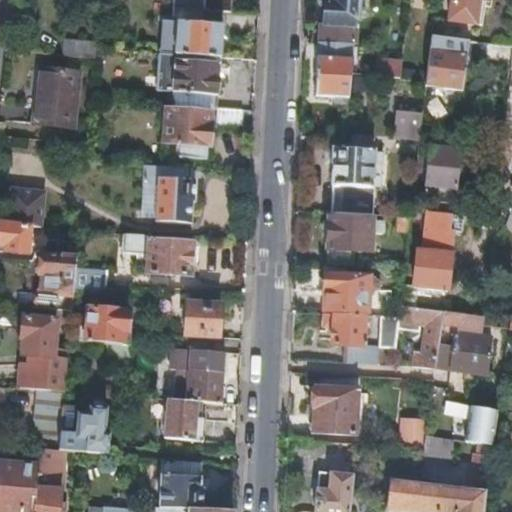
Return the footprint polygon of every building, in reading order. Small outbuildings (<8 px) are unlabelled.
[(177,34),(175,55),(221,59),(225,12),(206,10),(206,0),(174,0),(171,34),(177,34)] [(225,12),(232,12),(233,0),(206,0),(206,10),(225,12)] [(357,33),(360,0),(335,0),(335,1),(327,1),(325,24),(322,24),(321,42),(343,43),(354,43),(358,44),(357,33)] [(487,0),(454,0),(452,21),(484,26),(487,0)] [(453,38),(435,36),(433,51),(441,52),(441,47),(452,48),(453,38)] [(60,55),(95,59),(96,49),(97,43),(62,40),(60,55)] [(353,59),(354,43),(343,43),(321,42),(317,95),(351,97),(353,74),(354,59),(353,59)] [(509,49),(474,45),(472,61),(507,66),(509,49)] [(433,51),(429,82),(429,84),(465,89),(469,55),(441,52),(433,51)] [(153,53),(136,52),(135,63),(152,64),(153,53)] [(175,55),(174,62),(220,64),(221,59),(175,55)] [(402,77),(404,64),(377,61),(375,75),(402,77)] [(174,62),(172,93),(218,97),(220,64),(174,62)] [(41,69),(36,124),(74,128),(79,73),(41,69)] [(404,69),(403,79),(416,80),(417,70),(404,69)] [(172,93),(171,105),(217,109),(218,97),(172,93)] [(244,111),(218,109),(217,127),(243,129),(244,111)] [(423,123),(425,113),(399,109),(396,134),(422,138),(423,123)] [(166,143),(183,144),(182,158),(208,160),(209,146),(211,146),(213,114),(167,111),(166,143)] [(335,186),(333,213),(375,215),(377,185),(375,185),(377,150),(334,147),(334,163),(334,186),(335,186)] [(462,151),(431,147),(424,199),(434,201),(434,204),(455,206),(462,151)] [(196,202),(198,169),(147,166),(146,185),(158,185),(156,223),(192,225),(193,202),(196,202)] [(158,185),(146,185),(143,222),(156,223),(158,185)] [(13,191),(10,224),(31,226),(41,227),(45,195),(13,191)] [(449,229),(452,213),(412,208),(411,217),(409,230),(409,233),(425,235),(422,249),(418,249),(413,286),(413,287),(447,291),(455,230),(449,229)] [(409,230),(411,217),(385,216),(384,229),(409,230)] [(328,251),(328,262),(354,263),(355,251),(371,252),(373,221),(330,218),(328,251)] [(10,224),(0,223),(0,244),(7,246),(6,252),(28,254),(31,226),(10,224)] [(71,244),(78,245),(80,232),(71,231),(71,244)] [(151,242),(151,236),(125,235),(124,253),(149,254),(148,274),(191,276),(193,244),(151,242)] [(41,291),(74,293),(74,291),(76,268),(77,259),(41,256),(39,274),(43,275),(41,291)] [(74,291),(104,294),(106,270),(76,268),(74,291)] [(379,315),(391,316),(392,290),(375,290),(375,277),(340,275),(340,273),(329,272),(329,268),(327,268),(325,312),(365,314),(370,314),(379,315)] [(410,306),(413,287),(413,286),(402,284),(400,305),(410,306)] [(185,335),(221,337),(222,304),(187,302),(185,335)] [(443,311),(410,306),(400,305),(398,316),(398,321),(426,325),(422,354),(416,353),(414,364),(435,367),(443,311)] [(80,341),(123,345),(124,331),(127,331),(128,313),(124,313),(124,311),(88,308),(86,328),(81,327),(80,341)] [(478,335),(480,316),(443,311),(435,367),(435,368),(487,374),(490,337),(478,335)] [(365,314),(325,312),(324,325),(333,326),(332,344),(348,346),(347,361),(377,363),(378,347),(363,346),(364,320),(365,314)] [(398,321),(398,316),(391,316),(379,315),(378,345),(392,346),(394,325),(398,321)] [(20,389),(38,391),(65,393),(66,378),(67,367),(69,351),(54,349),(58,320),(23,317),(21,338),(24,338),(22,354),(30,355),(29,363),(23,363),(20,389)] [(179,370),(177,400),(198,401),(221,403),(223,404),(224,397),(225,372),(226,352),(212,351),(202,351),(199,350),(181,349),(173,348),(172,369),(179,370)] [(66,378),(65,393),(75,393),(76,378),(66,378)] [(359,390),(317,387),(315,413),(312,416),(311,427),(314,430),(314,432),(356,435),(359,390)] [(34,437),(60,440),(61,433),(65,393),(38,391),(34,437)] [(176,400),(167,399),(164,437),(204,441),(206,418),(196,417),(198,401),(177,400),(176,400)] [(446,409),(430,406),(426,436),(442,438),(446,409)] [(493,446),(498,409),(480,406),(478,421),(471,420),(469,429),(477,431),(475,443),(476,443),(493,446)] [(60,440),(60,443),(59,450),(81,452),(109,454),(111,434),(106,434),(108,409),(91,408),(90,414),(79,414),(77,435),(61,433),(60,440)] [(423,442),(422,416),(398,417),(399,442),(423,442)] [(425,448),(398,446),(398,460),(453,464),(454,440),(442,438),(426,436),(425,448)] [(488,480),(493,446),(476,443),(471,479),(488,480)] [(81,452),(59,450),(38,448),(36,464),(32,511),(63,511),(66,509),(67,505),(63,502),(62,502),(66,455),(81,456),(81,452)] [(202,489),(204,462),(163,458),(162,475),(159,508),(204,511),(205,489),(202,489)] [(122,496),(124,461),(94,459),(91,494),(122,496)] [(32,511),(36,464),(0,461),(0,464),(0,511),(7,511),(32,511)] [(351,511),(354,475),(331,473),(329,490),(318,489),(315,511),(351,511)] [(483,511),(486,490),(391,479),(387,507),(427,511),(483,511)]
